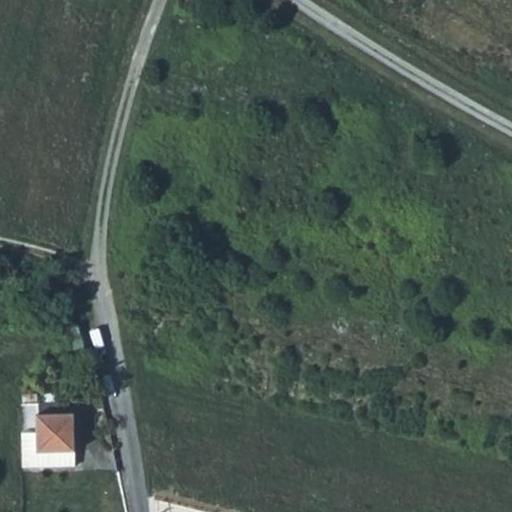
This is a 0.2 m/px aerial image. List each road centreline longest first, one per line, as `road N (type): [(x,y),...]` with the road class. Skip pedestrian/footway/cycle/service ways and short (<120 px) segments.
road 1 (track): [(0,242),(99,278),(98,239),(122,120),(164,0)]
road 2 (track): [(511,133),(291,0)]
road 3 (unclassified): [(139,511),(99,278)]
